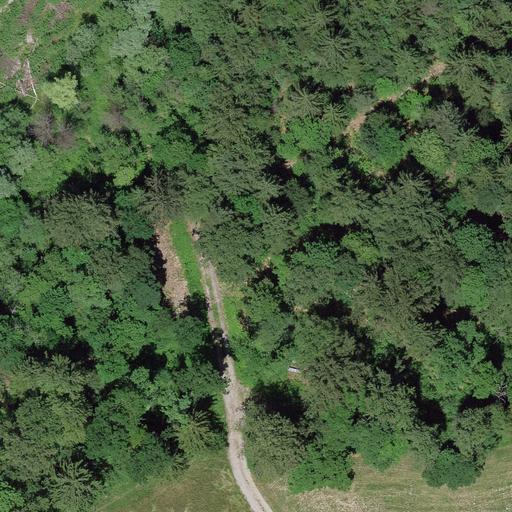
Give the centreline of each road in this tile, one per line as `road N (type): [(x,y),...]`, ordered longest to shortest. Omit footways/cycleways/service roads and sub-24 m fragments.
road 1 (track): [(264,511),(236,452),(183,165)]
road 2 (track): [(190,202),(426,73),(511,56)]
road 3 (track): [(205,281),(310,310),(408,322),(511,313)]
